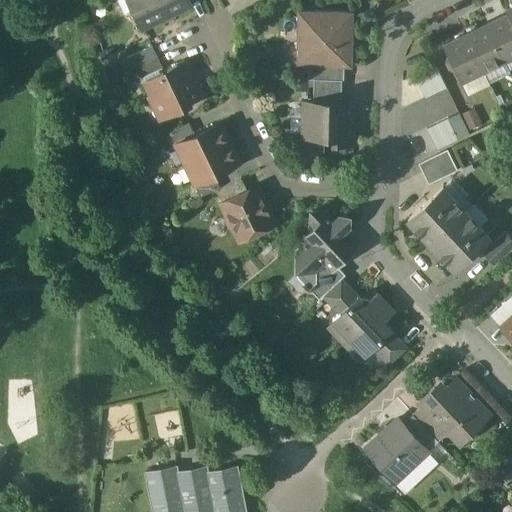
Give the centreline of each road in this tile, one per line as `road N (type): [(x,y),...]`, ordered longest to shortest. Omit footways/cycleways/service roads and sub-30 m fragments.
road 1 (residential): [(378,193),(298,192),(270,176),(203,29)]
road 2 (residential): [(452,335),(310,460),(293,503)]
road 3 (residential): [(457,0),(406,24),(391,42),(378,193)]
road 4 (residential): [(378,193),(379,258),(452,335)]
